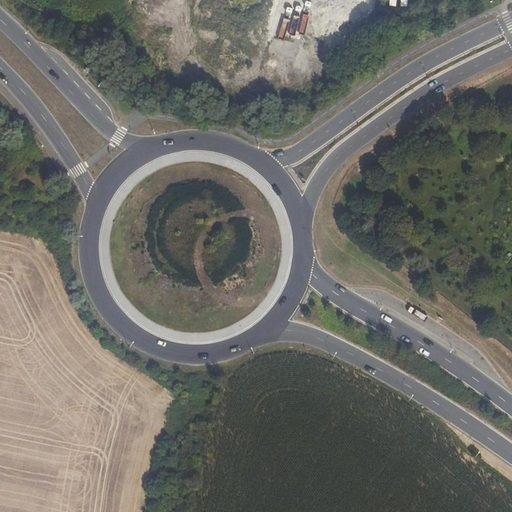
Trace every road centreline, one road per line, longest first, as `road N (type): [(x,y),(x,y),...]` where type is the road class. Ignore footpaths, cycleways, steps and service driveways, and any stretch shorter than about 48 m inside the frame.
road 1 (primary): [(98,195),(87,254),(94,286),(137,336),(201,352),(261,327)]
road 2 (secondary): [(511,23),(423,66),(302,153),(262,163)]
road 3 (secondary): [(299,226),(338,158),(459,73),(511,48)]
road 4 (primary): [(261,327),(308,336),(414,389),(511,454)]
road 5 (primary): [(511,409),(298,268)]
road 6 (primary): [(150,148),(96,118),(0,21)]
road 7 (track): [(169,511),(201,352)]
road 8 (primary): [(0,66),(98,195)]
